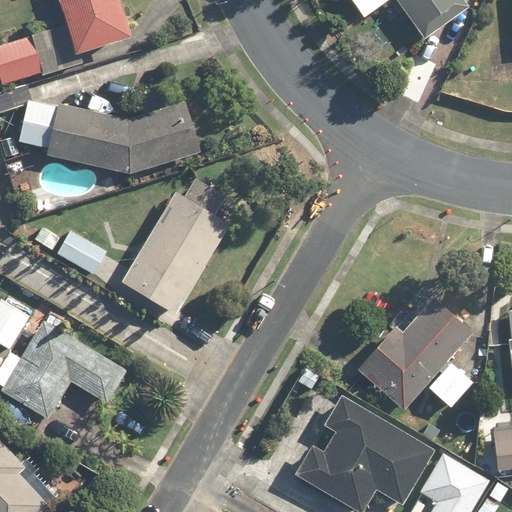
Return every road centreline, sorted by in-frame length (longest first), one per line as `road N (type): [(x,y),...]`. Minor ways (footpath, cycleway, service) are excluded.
road 1 (residential): [(373,151),(173,511)]
road 2 (residential): [(373,151),(320,104),(277,51),(250,0)]
road 3 (residential): [(511,186),(463,183),(373,151)]
